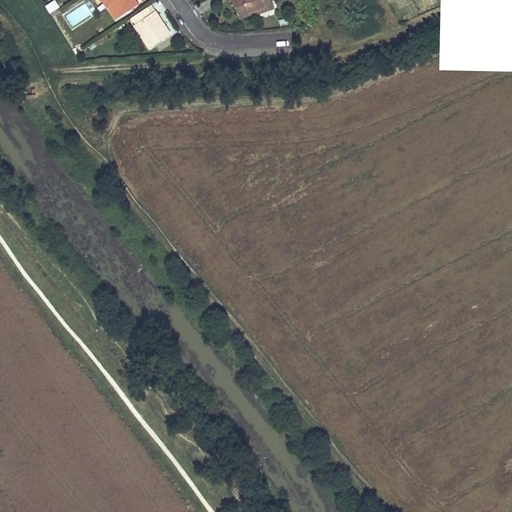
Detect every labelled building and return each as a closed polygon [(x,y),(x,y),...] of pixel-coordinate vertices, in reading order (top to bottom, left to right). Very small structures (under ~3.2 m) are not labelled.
[(51,15),(60,8),(54,0),(45,6),(51,15)] [(139,5),(135,0),(106,0),(110,5),(108,7),(117,19),(139,5)] [(274,6),(272,0),(233,0),(238,15),(257,8),(258,11),(259,12),(274,6)] [(240,18),(258,11),(257,8),(238,15),(240,18)] [(170,36),(155,12),(151,15),(147,9),(132,18),(137,24),(134,26),(149,49),(170,36)]
